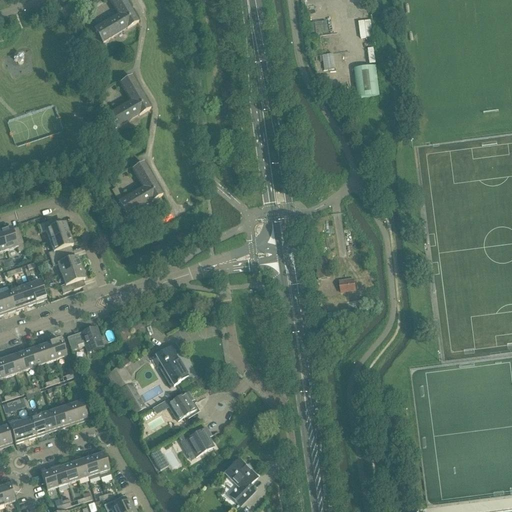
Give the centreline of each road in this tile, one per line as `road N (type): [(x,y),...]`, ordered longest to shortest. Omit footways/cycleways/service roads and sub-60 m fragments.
road 1 (secondary): [(295,247),(253,0)]
road 2 (secondary): [(242,0),(275,244)]
road 3 (residential): [(297,469),(282,406),(233,348),(219,264)]
road 4 (secondary): [(310,433),(295,247)]
road 5 (secondary): [(277,262),(310,433)]
road 6 (residential): [(147,511),(102,439),(18,463)]
road 7 (residential): [(0,221),(64,206),(105,302)]
road 8 (residential): [(105,302),(219,264)]
